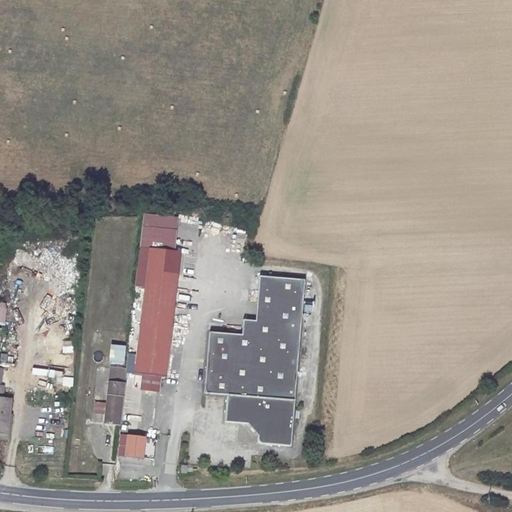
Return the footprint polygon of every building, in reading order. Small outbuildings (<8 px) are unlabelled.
[(178,249),(148,247),(138,368),(167,372),(178,249)] [(291,446),(305,280),(259,276),(255,321),(243,320),(242,335),(210,333),(205,395),(228,397),(226,425),(250,426),(260,437),(259,444),(291,446)] [(73,341),(63,341),(62,353),(72,353),(73,341)] [(125,364),(126,345),(110,344),(110,364),(125,364)] [(107,368),(104,424),(120,426),(123,368),(107,368)] [(62,386),(73,387),(73,377),(63,377),(62,386)] [(0,379),(0,425),(12,426),(14,392),(7,392),(8,380),(0,379)] [(95,401),(93,413),(103,414),(104,402),(95,401)] [(117,455),(145,458),(147,436),(120,433),(117,455)]
